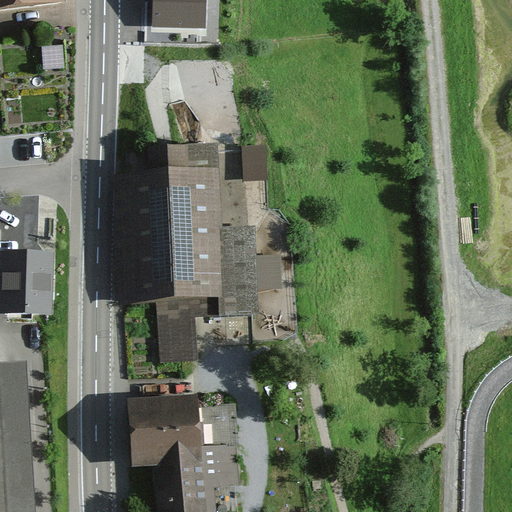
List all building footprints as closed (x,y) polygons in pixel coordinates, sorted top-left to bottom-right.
[(0,0),(0,11),(69,4),(68,0),(0,0)] [(155,0),(155,8),(154,25),(205,27),(205,0),(155,0)] [(266,145),(242,147),(244,181),(268,180),(266,145)] [(153,169),(119,171),(124,304),(158,303),(159,363),(197,360),(194,315),(258,312),(257,289),(283,289),(281,253),(256,253),(256,226),(223,225),(218,146),(153,148),(153,169)] [(57,256),(3,253),(2,268),(0,267),(0,291),(0,292),(0,294),(0,314),(53,317),(57,256)] [(34,511),(26,360),(0,361),(0,511),(34,511)] [(194,398),(131,399),(134,465),(154,465),(156,511),(216,511),(217,484),(242,481),(238,445),(198,446),(194,398)]
